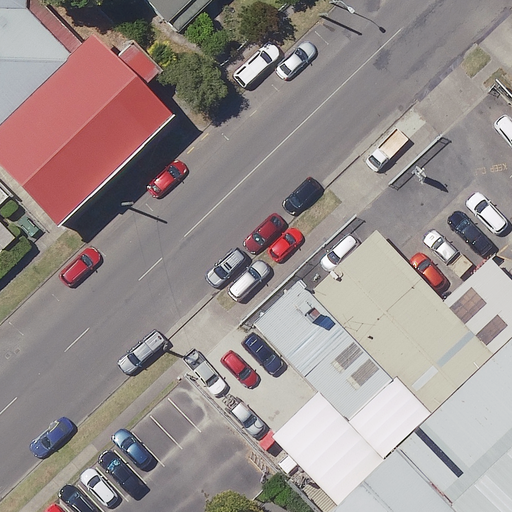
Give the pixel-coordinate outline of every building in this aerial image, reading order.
[(0,0),(0,120),(70,53),(27,8),(31,4),(26,0),(0,0)] [(207,0),(149,0),(177,29),(207,0)] [(168,128),(89,44),(0,127),(0,178),(53,235),(168,128)] [(351,267),(293,321),(373,406),(405,440),(508,344),(458,291),(413,333),(351,267)] [(373,406),(293,321),(236,374),(317,459),(373,406)] [(511,511),(511,443),(438,511),(511,511)] [(380,511),(357,487),(330,511),(380,511)]
